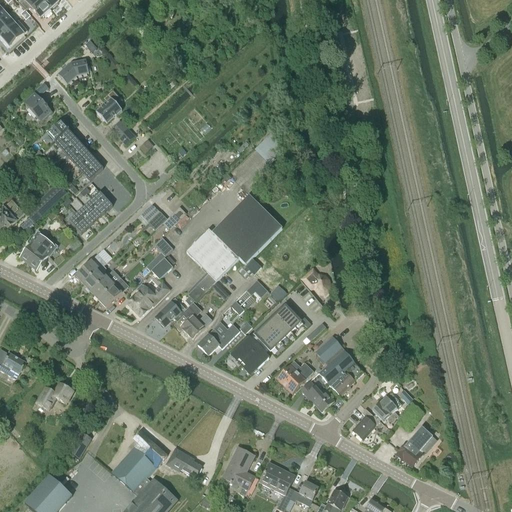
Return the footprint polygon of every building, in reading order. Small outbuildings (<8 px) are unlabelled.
[(22,0),(16,0),(15,1),(23,10),(28,6),(38,17),(43,13),(44,14),(49,10),(47,9),(39,0),(23,0),(23,1),(22,0)] [(39,0),(47,9),(57,1),(56,0),(39,0)] [(7,18),(0,23),(0,38),(1,39),(15,27),(7,18)] [(15,27),(1,39),(9,49),(23,36),(15,27)] [(90,43),(85,47),(92,54),(97,50),(90,43)] [(77,78),(89,75),(86,61),(70,65),(58,76),(67,87),(77,78)] [(128,62),(123,66),(128,73),(134,70),(128,62)] [(36,92),(40,97),(48,90),(44,85),(36,92)] [(52,115),(34,94),(23,104),(42,124),(52,115)] [(96,114),(107,126),(122,112),(111,100),(96,114)] [(61,124),(48,137),(55,145),(68,133),(61,124)] [(118,135),(116,137),(125,147),(134,139),(121,124),(114,130),(118,135)] [(290,147),(280,137),(274,131),(254,151),(270,167),(290,147)] [(68,133),(55,145),(62,152),(75,140),(68,133)] [(75,140),(62,152),(69,160),(82,148),(75,140)] [(145,145),(139,150),(145,156),(150,151),(145,145)] [(82,148),(69,160),(76,167),(89,155),(82,148)] [(96,163),(89,155),(76,167),(82,175),(96,163)] [(96,163),(82,175),(90,183),(103,171),(96,163)] [(67,194),(58,185),(33,209),(34,209),(28,215),(31,219),(21,227),(26,232),(67,194)] [(97,191),(89,198),(92,202),(100,195),(97,191)] [(100,195),(92,202),(104,216),(112,208),(100,195)] [(212,235),(209,232),(186,254),(209,276),(189,297),(196,304),(239,261),(244,266),(241,269),(245,272),(255,262),(252,260),(282,230),(249,197),(218,229),(212,235)] [(12,201),(0,212),(0,235),(6,230),(8,232),(17,223),(24,216),(19,211),(17,213),(17,212),(20,209),(12,201)] [(92,202),(85,209),(97,222),(104,216),(92,202)] [(148,225),(160,214),(154,208),(152,208),(142,217),(148,225)] [(85,209),(77,216),(89,229),(97,222),(85,209)] [(167,221),(160,214),(148,225),(155,233),(162,226),(167,221)] [(57,218),(53,215),(47,220),(51,224),(57,218)] [(167,222),(167,221),(162,226),(169,233),(181,221),(175,215),(167,222)] [(77,216),(69,223),(81,237),(89,229),(77,216)] [(43,246),(48,240),(38,233),(29,244),(31,246),(21,259),(29,265),(43,246)] [(58,248),(48,240),(43,246),(29,265),(37,271),(47,258),(49,260),(58,248)] [(162,240),(154,247),(165,259),(173,251),(162,240)] [(99,257),(76,278),(84,286),(106,264),(99,257)] [(60,258),(53,264),(57,269),(65,262),(60,258)] [(160,282),(173,270),(165,261),(151,273),(160,282)] [(245,272),(241,269),(238,271),(247,280),(252,274),(255,276),(262,269),(255,262),(245,272)] [(106,264),(84,286),(91,293),(110,276),(106,272),(107,271),(105,268),(107,266),(106,264)] [(325,278),(319,277),(313,270),(300,281),(309,293),(315,288),(315,291),(319,296),(324,296),(328,293),(329,288),(328,282),(325,278)] [(110,276),(91,293),(98,301),(114,286),(121,280),(113,272),(110,276)] [(255,283),(250,289),(260,299),(265,293),(255,283)] [(114,286),(98,301),(106,309),(125,292),(122,289),(119,292),(114,286)] [(154,297),(143,286),(137,291),(139,293),(127,305),(141,319),(152,308),(153,308),(170,292),(165,287),(154,297)] [(270,295),(279,303),(285,297),(275,289),(270,295)] [(224,292),(220,296),(224,301),(229,296),(224,292)] [(175,301),(171,305),(156,320),(165,329),(174,321),(177,323),(185,316),(184,315),(185,314),(184,314),(183,312),(184,311),(175,301)] [(244,312),(235,303),(230,308),(239,317),(244,312)] [(289,303),(285,307),(307,329),(310,326),(289,303)] [(185,316),(177,323),(178,324),(174,327),(180,334),(182,332),(191,340),(192,339),(193,341),(212,323),(206,316),(198,324),(195,320),(198,317),(197,315),(200,312),(193,305),(184,314),(185,314),(184,315),(185,316)] [(301,324),(286,308),(253,339),(251,341),(249,339),(233,355),(243,365),(253,375),(269,360),(265,356),(267,354),(269,353),(270,354),(301,324)] [(245,336),(252,329),(246,323),(239,330),(245,336)] [(221,325),(198,347),(208,358),(219,348),(222,351),(240,334),(233,327),(228,332),(221,325)] [(325,329),(322,325),(307,339),(310,342),(325,329)] [(355,365),(342,350),(333,339),(316,354),(320,359),(318,361),(323,366),(325,365),(327,368),(319,375),(329,387),(349,369),(355,365)] [(0,351),(0,372),(15,381),(18,376),(19,376),(25,366),(8,356),(7,358),(5,357),(6,355),(0,351)] [(305,365),(300,370),(294,364),(277,381),(292,396),(314,374),(305,365)] [(364,375),(355,365),(349,369),(329,387),(331,389),(332,389),(341,399),(348,392),(347,391),(364,375)] [(299,393),(306,400),(313,407),(314,406),(322,415),(334,404),(326,395),(323,398),(310,383),(299,393)] [(66,406),(73,394),(60,386),(55,395),(46,390),(37,405),(48,412),(56,400),(66,406)] [(408,406),(412,402),(404,393),(400,397),(408,406)] [(394,418),(395,416),(394,415),(398,411),(397,410),(401,407),(398,403),(399,403),(392,395),(380,406),(391,418),(392,416),(394,418)] [(410,433),(424,415),(412,405),(397,423),(410,433)] [(381,421),(384,424),(388,421),(392,425),(398,419),(395,416),(394,418),(392,416),(391,418),(380,406),(373,412),(376,415),(374,418),(379,423),(381,421)] [(374,418),(373,418),(366,412),(362,416),(365,418),(352,433),(363,442),(380,424),(379,423),(374,418)] [(422,451),(433,438),(422,429),(406,448),(405,446),(396,457),(403,463),(404,462),(412,469),(423,457),(421,455),(424,452),(422,451)] [(386,439),(391,434),(387,430),(382,436),(386,439)] [(196,480),(202,470),(187,461),(188,459),(175,452),(170,461),(166,459),(167,458),(141,434),(133,442),(137,446),(112,475),(139,499),(126,511),(169,511),(178,503),(154,481),(151,484),(147,481),(157,470),(162,464),(172,470),(174,468),(196,480)] [(91,441),(83,436),(71,456),(79,461),(91,441)] [(255,478),(247,474),(255,458),(238,449),(229,467),(230,467),(224,480),(240,488),(243,490),(240,494),(246,497),(255,478)] [(291,500),(294,493),(289,490),(295,478),(269,465),(260,484),(284,497),(277,510),(280,511),(284,511),(285,511),(291,500)] [(49,478),(25,506),(31,511),(59,511),(72,498),(49,478)] [(291,500),(285,511),(287,511),(290,511),(294,504),(295,504),(296,502),(309,508),(312,502),(312,503),(318,491),(306,484),(300,496),(294,493),(291,500)] [(341,511),(347,498),(346,497),(346,496),(341,493),(340,495),(335,492),(327,508),(322,506),(318,511),(330,511),(333,508),(341,511)] [(202,505),(209,510),(213,503),(206,499),(202,505)] [(366,511),(388,511),(385,510),(372,501),(366,511)]
